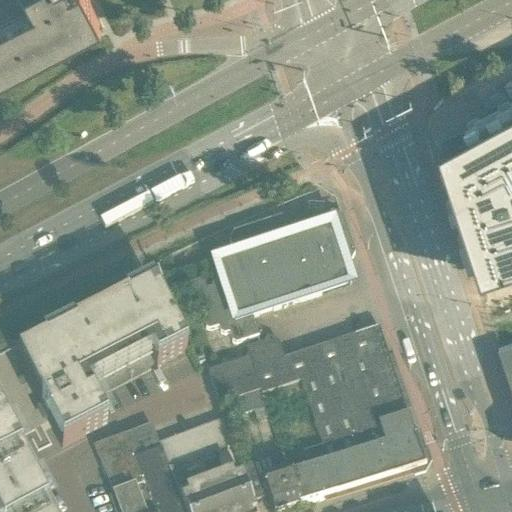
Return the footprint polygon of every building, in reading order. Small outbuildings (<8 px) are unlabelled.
[(0,17),(0,68),(98,17),(89,0),(29,0),(30,1),(0,17)] [(470,127),(442,142),(484,271),(511,262),(511,185),(511,184),(502,187),(498,180),(511,172),(511,103),(470,126),(470,127)] [(345,267),(350,266),(354,258),(341,219),(332,214),(294,227),(280,219),(234,235),(229,244),(235,260),(215,266),(221,284),(213,287),(212,288),(211,291),(206,293),(204,285),(200,283),(191,286),(189,290),(196,313),(200,314),(203,313),(205,318),(203,322),(206,332),(210,334),(218,331),(220,336),(224,338),(229,336),(232,344),(235,347),(258,340),(260,336),(257,327),(253,325),(250,326),(248,321),(251,320),(252,321),(321,298),(321,297),(331,293),(330,289),(336,287),(342,275),(341,272),(345,271),(345,267)] [(499,268),(484,273),(496,311),(511,306),(499,268)] [(0,511),(0,464),(21,454),(17,446),(14,441),(91,401),(185,353),(154,292),(64,339),(19,362),(12,349),(0,355),(0,511)] [(346,437),(241,471),(254,511),(292,511),(404,476),(360,337),(317,350),(342,431),(344,431),(346,437)] [(253,373),(283,363),(278,346),(265,340),(263,347),(245,353),(247,357),(245,363),(208,375),(208,376),(218,404),(219,409),(231,405),(258,396),(260,395),(253,373)] [(511,341),(500,345),(511,382),(511,341)] [(0,511),(50,511),(21,454),(17,446),(14,441),(0,413),(0,511)] [(233,448),(230,441),(223,422),(212,426),(222,453),(233,448)] [(222,453),(212,426),(201,430),(211,457),(222,453)] [(211,457),(201,430),(191,434),(201,461),(211,457)] [(201,461),(191,434),(180,438),(190,465),(201,461)] [(190,465),(180,438),(174,440),(169,442),(179,469),(181,468),(190,465)] [(179,469),(169,442),(158,446),(169,473),(179,469)] [(179,469),(169,473),(172,480),(176,493),(188,488),(181,468),(179,469)] [(132,484),(110,492),(117,511),(183,511),(178,498),(172,480),(159,485),(153,470),(140,474),(145,486),(135,490),(132,484)] [(254,511),(252,505),(242,479),(241,479),(239,474),(236,475),(237,476),(238,476),(240,480),(232,483),(231,479),(233,478),(233,477),(230,478),(219,482),(211,485),(187,495),(184,495),(185,497),(187,496),(189,500),(181,503),(180,499),(181,498),(181,497),(178,498),(183,511),(254,511)]
